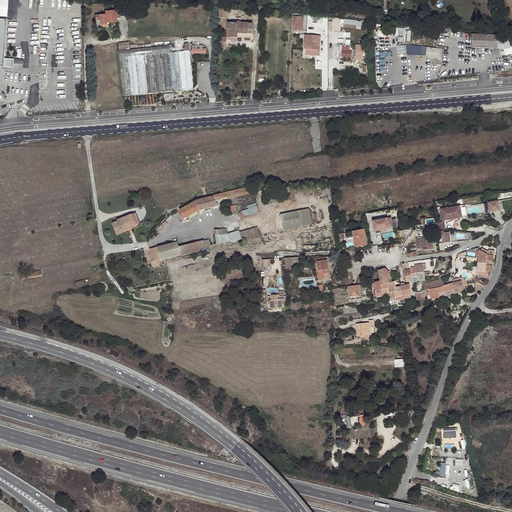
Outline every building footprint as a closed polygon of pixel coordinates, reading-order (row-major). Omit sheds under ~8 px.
[(118,20),(117,9),(105,10),(106,13),(96,14),(96,18),(101,18),(102,23),(102,24),(103,25),(104,25),(105,25),(106,25),(107,24),(107,23),(107,21),(118,20)] [(7,20),(0,19),(0,66),(13,67),(14,59),(4,59),(7,20)] [(345,28),(362,28),(362,19),(341,19),(341,23),(345,23),(345,28)] [(238,34),(252,34),(252,24),(227,22),(227,29),(231,29),(230,38),(237,38),(238,37),(238,34)] [(398,28),(398,36),(406,35),(406,27),(398,28)] [(500,48),(502,36),(477,33),(476,35),(476,41),(475,45),(500,48)] [(309,38),(304,38),(304,49),(317,50),(317,41),(320,41),(320,36),(313,36),(313,41),(308,41),(309,38)] [(317,50),(304,49),(303,55),(316,55),(320,50),(320,41),(317,41),(317,50)] [(399,54),(406,54),(406,45),(398,45),(399,54)] [(342,57),(353,57),(353,50),(350,50),(351,46),(343,46),(342,57)] [(443,46),(437,46),(437,48),(427,47),(425,58),(433,59),(432,65),(441,65),(441,60),(443,49),(443,46)] [(119,51),(120,58),(127,57),(129,57),(135,57),(137,57),(144,56),(145,56),(153,55),(154,55),(161,55),(162,55),(169,54),(171,54),(170,47),(119,51)] [(193,91),(190,53),(186,53),(179,54),(182,92),(193,91)] [(169,54),(162,55),(165,93),(172,92),(169,54)] [(178,54),(171,54),(173,92),(180,92),(178,54)] [(153,55),(145,56),(148,94),(155,93),(153,55)] [(161,55),(154,55),(156,93),(163,93),(161,55)] [(144,56),(137,57),(139,94),(146,94),(144,56)] [(127,57),(120,58),(122,95),(130,95),(127,57)] [(135,57),(129,57),(131,95),(138,94),(135,57)] [(179,209),(180,210),(182,219),(199,210),(216,206),(215,203),(215,199),(227,197),(254,190),(252,186),(213,195),(213,196),(196,201),(179,209)] [(254,190),(227,197),(227,199),(254,192),(254,190)] [(490,201),(491,211),(501,211),(501,200),(490,201)] [(251,208),(241,210),(242,216),(243,216),(259,213),(258,207),(251,208)] [(456,218),(454,208),(445,209),(446,212),(441,213),(442,219),(447,219),(447,220),(456,218)] [(281,215),(284,231),(313,225),(310,210),(281,215)] [(137,211),(133,213),(137,224),(141,222),(137,211)] [(118,220),(113,222),(118,234),(127,230),(127,229),(129,228),(129,227),(133,225),(137,224),(133,213),(124,216),(118,219),(118,220)] [(371,220),(373,229),(380,228),(386,227),(393,226),(391,216),(371,220)] [(258,227),(242,231),(244,238),(252,236),(253,238),(261,236),(258,227)] [(366,245),(365,235),(353,237),(354,238),(348,239),(349,244),(354,243),(355,247),(366,245)] [(428,248),(427,237),(416,238),(416,248),(428,248)] [(180,254),(178,246),(178,241),(150,248),(153,260),(158,259),(180,254)] [(205,247),(204,241),(178,246),(180,254),(205,247)] [(479,251),(478,250),(478,255),(478,258),(478,260),(487,261),(487,260),(488,260),(493,261),(493,255),(487,254),(479,251)] [(327,260),(317,261),(318,274),(319,278),(325,277),(324,274),(328,273),(327,260)] [(478,260),(476,270),(489,271),(490,269),(491,267),(490,265),(488,265),(486,265),(487,261),(478,260)] [(492,265),(490,265),(491,267),(490,269),(489,271),(476,270),(476,274),(488,275),(489,274),(490,270),(491,268),(492,265)] [(412,281),(425,279),(424,270),(423,267),(414,268),(410,269),(410,271),(405,271),(406,276),(405,276),(406,280),(409,279),(409,276),(411,275),(412,279),(412,281)] [(388,272),(385,268),(378,270),(380,281),(381,284),(381,285),(387,283),(387,282),(386,279),(388,278),(386,274),(388,272)] [(42,276),(41,270),(21,274),(22,279),(42,276)] [(462,278),(459,278),(460,281),(461,281),(463,288),(467,287),(466,283),(462,278)] [(443,285),(442,279),(425,283),(426,290),(427,299),(428,300),(439,298),(438,297),(438,293),(444,291),(443,285)] [(375,286),(375,295),(382,294),(381,285),(381,284),(380,281),(374,282),(375,286)] [(391,282),(387,282),(387,283),(389,292),(396,290),(395,287),(396,287),(395,281),(391,282)] [(404,285),(404,281),(400,282),(401,286),(402,295),(406,294),(410,293),(409,284),(404,285)] [(443,285),(444,291),(452,289),(453,292),(457,291),(457,288),(461,287),(460,281),(453,283),(443,285)] [(461,281),(460,281),(461,287),(457,288),(457,291),(453,292),(453,293),(454,294),(460,293),(459,291),(463,290),(463,288),(461,281)] [(359,285),(348,287),(350,298),(361,297),(360,293),(359,285)] [(414,293),(415,301),(417,301),(418,301),(418,299),(427,299),(426,290),(423,290),(423,291),(416,293),(414,293)] [(281,295),(280,295),(273,295),(274,300),(271,300),(272,309),(282,308),(282,307),(282,304),(287,304),(287,295),(286,296),(281,296),(281,295)] [(357,324),(358,336),(372,335),(371,327),(374,326),(374,320),(369,320),(370,322),(357,324)] [(396,359),(396,367),(405,366),(405,358),(396,359)] [(444,428),(445,438),(457,437),(457,427),(444,428)]
